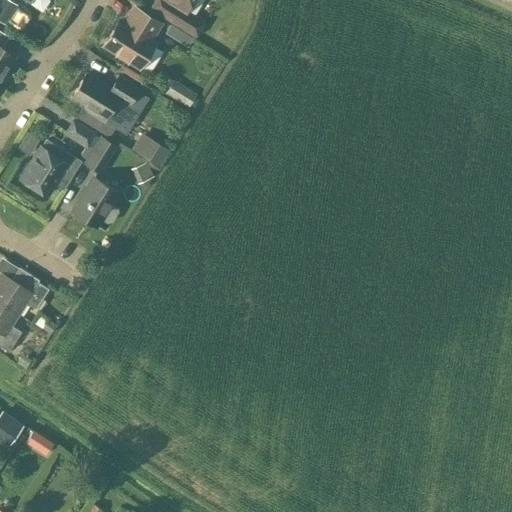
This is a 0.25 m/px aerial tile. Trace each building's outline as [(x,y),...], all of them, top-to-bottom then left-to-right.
[(17,5),(8,0),(0,0),(0,1),(0,21),(5,25),(17,5)] [(164,0),(175,6),(167,18),(195,35),(202,22),(185,12),(192,0),(164,0)] [(149,41),(160,24),(135,8),(124,25),(118,22),(104,45),(139,67),(154,44),(149,41)] [(0,31),(0,74),(3,76),(16,56),(2,47),(8,37),(0,31)] [(116,126),(129,105),(138,90),(118,77),(110,89),(86,74),(70,99),(104,120),(97,130),(109,137),(115,126),(116,126)] [(165,93),(189,108),(197,94),(173,80),(165,93)] [(97,135),(94,133),(74,120),(65,134),(86,146),(80,156),(83,158),(97,135)] [(130,150),(160,164),(169,146),(139,132),(130,150)] [(97,135),(83,158),(86,160),(85,163),(99,172),(115,146),(101,137),(97,135)] [(45,138),(40,146),(20,179),(46,195),(53,184),(63,190),(81,160),(45,138)] [(130,169),(137,184),(153,176),(146,162),(130,169)] [(117,206),(110,202),(117,192),(93,177),(72,211),(96,226),(100,219),(106,223),(112,222),(118,211),(117,206)] [(1,273),(0,274),(0,302),(18,314),(25,303),(35,309),(48,289),(37,282),(31,292),(1,273)] [(18,314),(0,302),(0,346),(8,352),(21,332),(11,325),(18,314)] [(46,318),(40,327),(49,333),(55,325),(46,318)] [(25,442),(47,451),(52,440),(31,430),(25,442)] [(101,511),(103,511),(92,503),(85,511),(101,511)]
